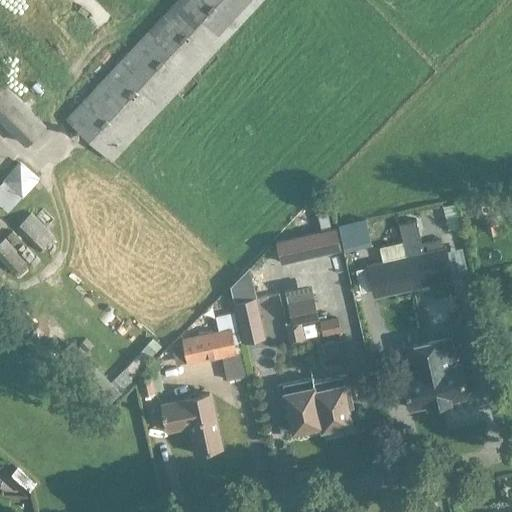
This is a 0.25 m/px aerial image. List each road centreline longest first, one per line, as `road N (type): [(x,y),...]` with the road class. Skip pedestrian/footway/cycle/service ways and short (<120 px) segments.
road 1 (track): [(105,47),(57,109),(46,168),(64,223),(62,262),(45,276),(12,285),(0,280)]
road 2 (residential): [(243,511),(511,453)]
